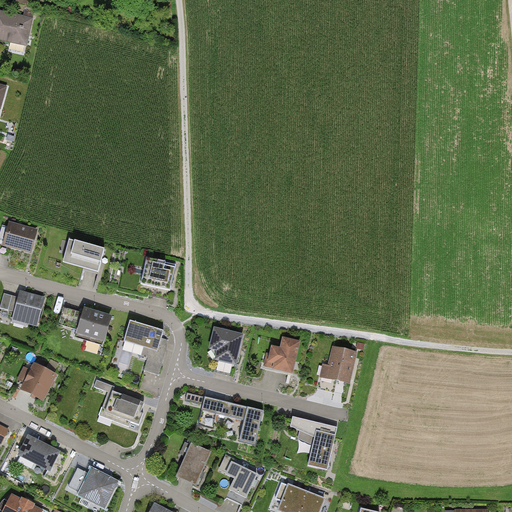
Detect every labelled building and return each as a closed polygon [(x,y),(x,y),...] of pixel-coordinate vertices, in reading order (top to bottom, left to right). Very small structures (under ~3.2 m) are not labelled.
[(33,20),(0,14),(0,44),(29,49),(33,20)] [(0,110),(2,111),(8,87),(0,85),(0,110)] [(41,231),(11,224),(5,245),(35,253),(41,231)] [(108,254),(72,245),(66,268),(102,277),(108,254)] [(181,268),(149,261),(143,289),(174,296),(181,268)] [(46,302),(20,295),(12,323),(38,330),(46,302)] [(80,339),(108,347),(115,321),(87,313),(80,339)] [(167,334),(133,325),(127,347),(161,356),(167,334)] [(210,361),(232,367),(240,335),(210,328),(205,348),(212,351),(210,361)] [(263,369),(289,376),(298,343),(281,339),(278,350),(269,347),(263,369)] [(325,380),(349,385),(356,354),(332,349),(325,380)] [(58,379),(36,368),(23,395),(45,406),(58,379)] [(139,434),(151,400),(113,386),(101,421),(139,434)] [(264,412),(206,399),(200,425),(213,428),(216,415),(246,421),(241,442),(256,445),(264,412)] [(338,428),(294,418),(292,427),(300,431),(299,439),(314,446),(309,467),(328,472),(338,428)] [(63,456),(30,441),(20,462),(53,477),(63,456)] [(207,455),(186,446),(172,479),(192,488),(207,455)] [(257,476),(228,462),(221,476),(230,480),(226,493),(244,502),(257,476)] [(108,511),(121,488),(94,474),(81,499),(106,511),(108,511)] [(272,509),(280,511),(300,511),(308,493),(282,483),(272,509)] [(319,511),(324,500),(308,493),(300,511),(319,511)] [(43,511),(12,497),(4,511),(43,511)]
